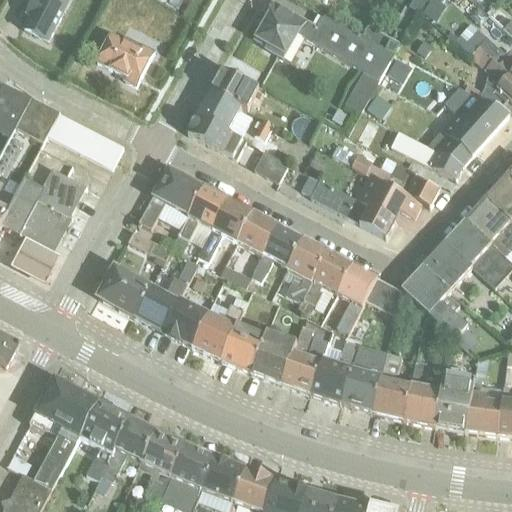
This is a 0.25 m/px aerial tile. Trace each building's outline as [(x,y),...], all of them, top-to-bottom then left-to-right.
[(39,0),(24,31),(49,44),(70,0),(39,0)] [(425,21),(440,25),(444,7),(429,4),(425,21)] [(275,7),(255,43),(285,60),(305,24),(275,7)] [(511,62),(474,26),(453,48),(511,104),(511,62)] [(511,26),(503,35),(511,43),(511,26)] [(108,39),(96,66),(126,81),(124,85),(137,91),(151,59),(108,39)] [(223,74),(210,97),(238,111),(244,114),(256,92),(223,74)] [(210,97),(197,122),(226,136),(238,111),(210,97)] [(478,104),(446,139),(472,161),(511,118),(478,104)] [(124,150),(61,118),(49,141),(112,173),(124,150)] [(197,122),(188,140),(234,163),(243,145),(226,136),(197,122)] [(259,123),(253,138),(267,144),(273,130),(259,123)] [(278,187),(287,168),(262,157),(254,177),(278,187)] [(167,173),(153,200),(187,218),(201,191),(167,173)] [(288,173),(283,190),(307,197),(312,180),(288,173)] [(4,229),(30,243),(54,256),(88,194),(52,175),(44,190),(29,183),(8,223),(4,229)] [(354,203),(319,186),(311,201),(360,226),(358,229),(386,244),(401,215),(415,223),(422,210),(366,181),(354,203)] [(226,204),(201,191),(187,218),(211,231),(226,204)] [(252,218),(226,204),(211,231),(237,245),(252,218)] [(0,237),(4,229),(8,223),(0,218),(0,237)] [(276,230),(252,218),(237,245),(262,258),(276,230)] [(511,267),(463,224),(442,248),(471,272),(495,293),(511,273),(511,267)] [(302,244),(276,230),(262,258),(287,271),(302,244)] [(133,238),(128,251),(165,267),(171,253),(133,238)] [(198,265),(213,272),(225,244),(210,238),(198,265)] [(30,243),(14,273),(48,291),(64,262),(54,256),(30,243)] [(326,257),(302,244),(287,271),(312,285),(326,257)] [(442,248),(422,270),(449,296),(471,272),(442,248)] [(351,270),(326,257),(312,285),(336,298),(351,270)] [(185,265),(180,283),(193,286),(197,268),(185,265)] [(112,270),(96,301),(133,322),(150,290),(112,270)] [(243,293),(249,283),(226,270),(220,280),(243,293)] [(376,283),(351,270),(336,298),(362,311),(365,305),(376,283)] [(422,270),(401,296),(408,302),(428,317),(449,296),(422,270)] [(376,283),(365,305),(396,321),(397,312),(408,302),(401,296),(376,283)] [(169,295),(185,300),(187,290),(172,285),(169,295)] [(175,304),(150,290),(133,322),(158,335),(175,304)] [(203,316),(175,304),(158,335),(188,351),(203,316)] [(337,336),(350,341),(360,314),(346,309),(337,336)] [(233,329),(203,316),(188,351),(218,364),(233,329)] [(260,341),(233,329),(218,364),(248,378),(260,341)] [(20,342),(0,331),(0,367),(6,371),(20,342)] [(263,335),(260,341),(248,378),(279,391),(290,357),(294,346),(263,335)] [(318,365),(290,357),(279,391),(308,400),(318,365)] [(348,374),(318,365),(308,400),(338,408),(348,374)] [(477,367),(475,382),(487,384),(489,368),(477,367)] [(377,382),(348,374),(338,408),(369,419),(377,382)] [(438,399),(434,432),(464,437),(467,405),(470,384),(444,381),(442,400),(438,399)] [(409,388),(377,382),(369,419),(401,425),(409,388)] [(54,386),(37,419),(61,432),(79,442),(97,408),(54,386)] [(439,393),(409,388),(401,425),(434,432),(438,399),(439,393)] [(499,408),(467,405),(464,437),(496,441),(499,408)] [(126,421),(97,408),(79,442),(111,455),(126,421)] [(511,408),(499,408),(496,441),(511,442),(511,408)] [(154,433),(126,421),(111,455),(139,467),(154,433)] [(61,432),(32,485),(50,495),(79,442),(61,432)] [(183,446),(154,433),(139,467),(170,481),(183,446)] [(212,458),(183,446),(170,481),(200,494),(212,458)] [(242,468),(212,458),(200,494),(229,505),(242,468)] [(260,511),(272,479),(242,468),(229,505),(250,511),(249,511),(260,511)] [(297,511),(303,490),(272,479),(260,511),(297,511)] [(5,511),(40,511),(50,495),(32,485),(23,480),(5,511)] [(193,511),(200,494),(170,481),(161,504),(179,511),(193,511)] [(334,511),(337,498),(303,490),(297,511),(334,511)] [(369,505),(337,498),(334,511),(367,511),(368,509),(369,505)]
